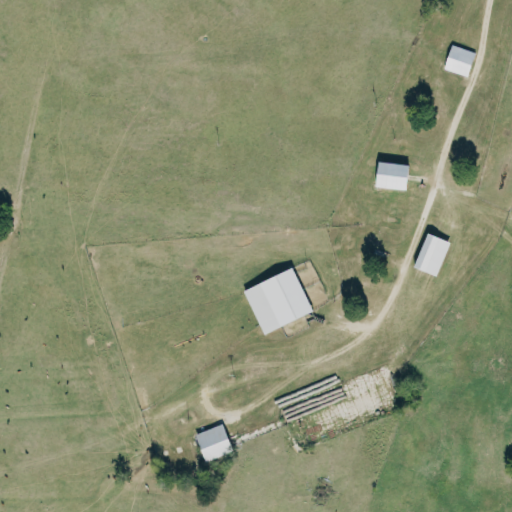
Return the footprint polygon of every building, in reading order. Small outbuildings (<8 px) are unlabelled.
[(472,77),(480,53),(456,45),(449,69),(472,77)] [(413,190),(417,165),(386,161),(382,186),(413,190)] [(420,266),(442,276),(456,242),(434,233),(420,266)] [(248,289),(267,334),(318,313),(299,268),(248,289)] [(238,451),(228,423),(200,434),(211,462),(238,451)]
